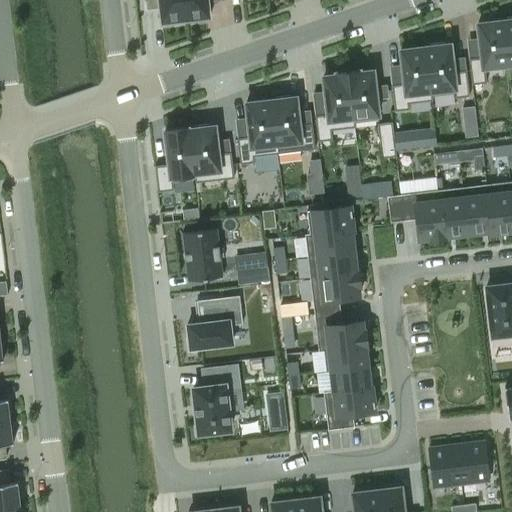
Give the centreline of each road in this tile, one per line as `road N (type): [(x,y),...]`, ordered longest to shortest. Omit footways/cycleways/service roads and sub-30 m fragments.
road 1 (residential): [(121,97),(165,463),(173,476),(390,456),(404,448),(397,276),(511,258)]
road 2 (residential): [(15,131),(55,511)]
road 3 (residential): [(121,97),(404,0)]
